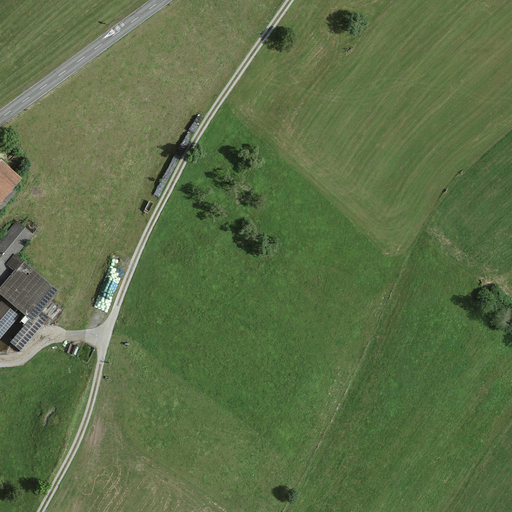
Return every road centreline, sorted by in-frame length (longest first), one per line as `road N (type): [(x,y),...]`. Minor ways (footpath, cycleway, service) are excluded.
road 1 (track): [(40,511),(78,439),(117,304),(160,205),(290,0)]
road 2 (secondary): [(0,119),(161,0)]
